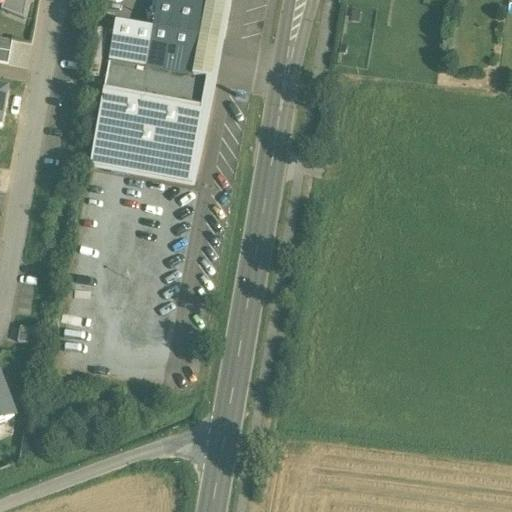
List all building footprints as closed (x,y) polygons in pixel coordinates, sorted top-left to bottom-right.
[(6,3),(2,14),(24,24),(28,0),(9,0),(8,4),(6,3)] [(226,6),(195,0),(159,0),(153,34),(117,27),(110,66),(104,100),(91,171),(108,174),(109,173),(109,172),(112,170),(184,183),(190,178),(208,85),(201,84),(201,83),(194,81),(202,36),(220,39),(226,6)] [(0,53),(11,56),(13,44),(0,41),(0,53)] [(0,66),(9,68),(11,56),(0,53),(0,66)] [(31,332),(21,330),(18,345),(28,347),(31,332)] [(0,425),(15,420),(0,381),(0,425)]
